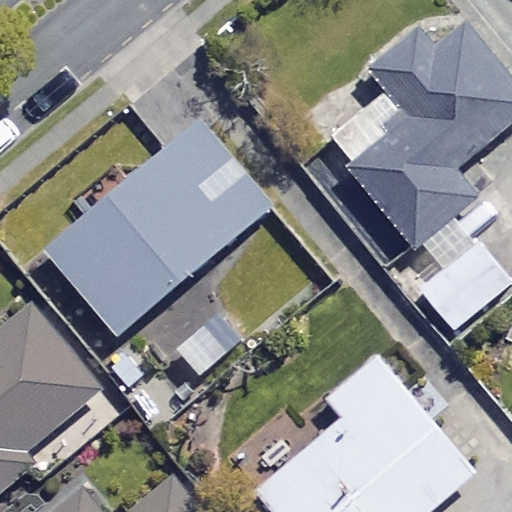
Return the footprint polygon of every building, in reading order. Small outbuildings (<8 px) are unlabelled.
[(415,19),(364,61),(405,111),(343,162),(415,249),(484,193),(460,164),(511,121),(511,75),(467,21),(437,46),(415,19)] [(278,215),(207,132),(56,262),(127,345),(278,215)] [(511,294),(511,285),(486,251),(429,295),(459,335),(511,294)] [(131,423),(34,309),(0,338),(0,506),(37,475),(51,491),(131,423)] [(453,511),(486,483),(384,366),(336,409),(350,425),(264,500),(274,511),(453,511)] [(199,511),(177,485),(144,511),(115,511),(96,489),(69,511),(199,511)]
